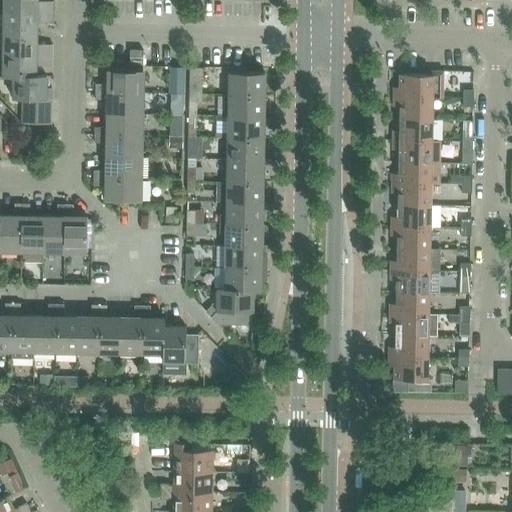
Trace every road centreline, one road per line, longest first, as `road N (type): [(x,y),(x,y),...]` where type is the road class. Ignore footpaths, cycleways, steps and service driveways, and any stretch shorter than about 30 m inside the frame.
road 1 (tertiary): [(328,511),(338,37)]
road 2 (tertiary): [(303,37),(294,511)]
road 3 (residential): [(511,352),(491,352),(497,40)]
road 4 (residential): [(72,34),(303,37)]
road 5 (residential): [(0,287),(170,289)]
road 6 (residential): [(497,40),(338,37)]
road 7 (residential): [(68,182),(72,34)]
road 8 (residential): [(68,182),(170,289)]
